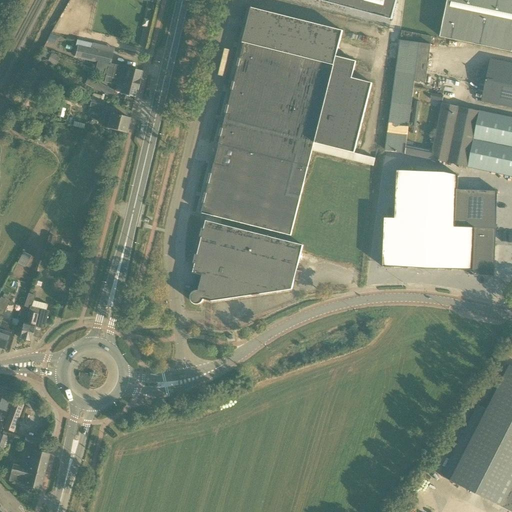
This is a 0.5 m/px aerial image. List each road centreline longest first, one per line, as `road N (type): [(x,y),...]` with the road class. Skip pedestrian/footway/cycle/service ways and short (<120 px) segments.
road 1 (residential): [(189,381),(169,243),(226,0)]
road 2 (secondary): [(99,344),(183,0)]
road 3 (tertiary): [(189,381),(298,319),(353,302),(435,299),(511,316)]
